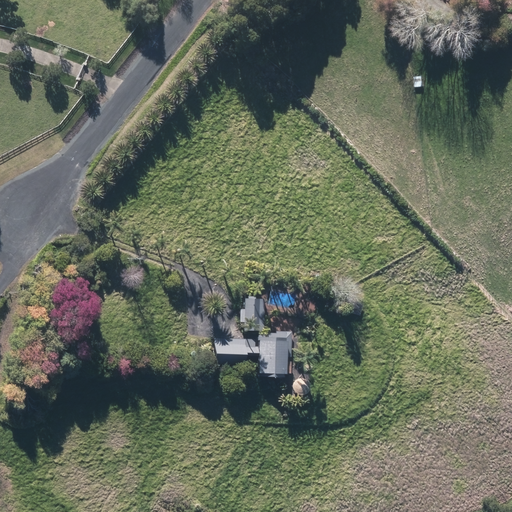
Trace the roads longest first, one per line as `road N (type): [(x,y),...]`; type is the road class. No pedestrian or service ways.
road 1 (unclassified): [(27,217),(199,0)]
road 2 (unknown): [(120,99),(0,52)]
